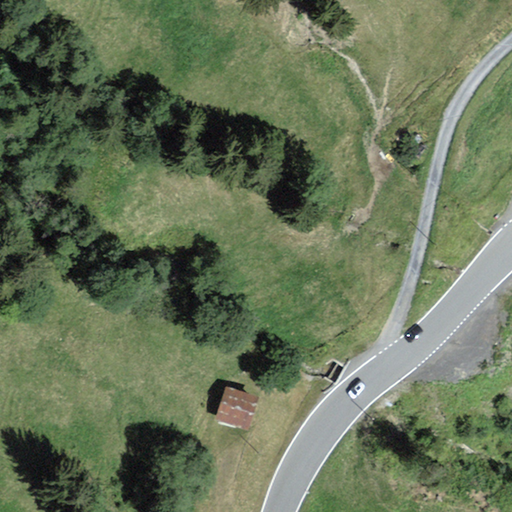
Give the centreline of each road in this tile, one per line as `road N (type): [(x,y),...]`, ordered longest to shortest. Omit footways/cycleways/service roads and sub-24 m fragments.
road 1 (track): [(380,373),(449,127),(475,78),(511,40)]
road 2 (unclassified): [(279,511),(343,404),(424,339),(511,245)]
